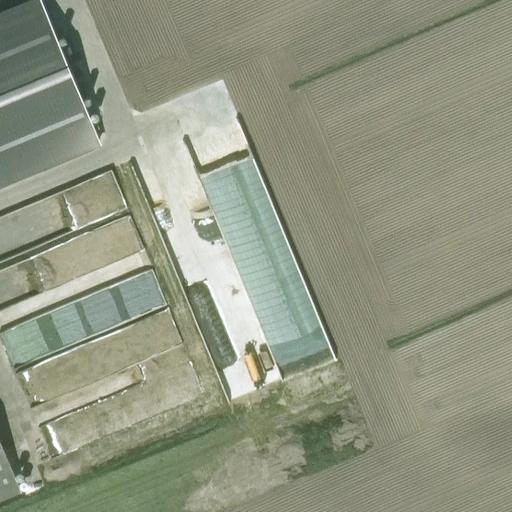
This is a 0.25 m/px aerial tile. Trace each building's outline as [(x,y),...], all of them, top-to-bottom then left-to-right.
[(40,0),(24,0),(0,10),(0,186),(101,144),(40,0)] [(92,185),(105,225),(140,213),(126,174),(92,185)] [(118,225),(119,257),(149,256),(148,224),(118,225)] [(51,261),(2,277),(2,278),(0,278),(0,294),(1,299),(29,290),(28,287),(77,272),(75,265),(89,260),(85,251),(71,256),(69,249),(50,255),(51,261)] [(86,455),(93,465),(115,448),(108,439),(86,455)]
